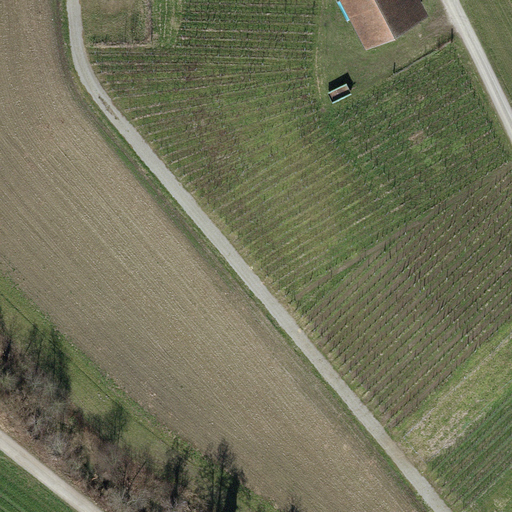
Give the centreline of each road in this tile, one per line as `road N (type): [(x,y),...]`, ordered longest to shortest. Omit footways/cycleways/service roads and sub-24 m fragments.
road 1 (track): [(74,0),(91,81),(443,511)]
road 2 (track): [(452,0),(511,122)]
road 3 (track): [(0,434),(97,511)]
